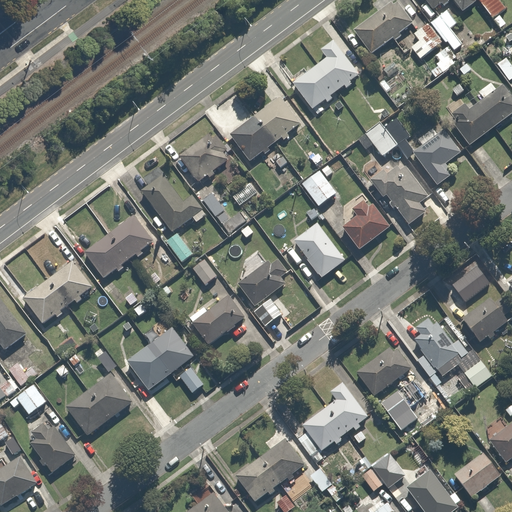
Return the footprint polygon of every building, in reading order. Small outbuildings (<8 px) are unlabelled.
[(476,2),(474,0),(422,0),(434,14),(451,0),(452,0),(463,13),(476,2)] [(496,0),(476,0),(477,0),(489,20),(504,10),(496,0)] [(411,24),(394,2),(351,34),(368,57),(411,24)] [(444,43),(429,23),(413,36),(419,44),(410,50),(419,62),(444,43)] [(356,74),(331,43),(318,53),(323,60),(290,85),(310,110),(356,74)] [(455,64),(445,48),(432,57),(438,66),(430,71),(435,80),(446,73),(451,82),(470,69),(463,59),(455,64)] [(511,68),(499,51),(490,58),(508,83),(511,79),(511,68)] [(465,106),(446,119),(465,148),(511,115),(511,104),(501,88),(468,111),(465,106)] [(299,124),(279,98),(230,136),(250,162),(299,124)] [(377,123),(395,145),(408,135),(390,112),(377,123)] [(395,145),(377,123),(363,134),(381,157),(395,145)] [(206,132),(176,158),(197,182),(227,156),(206,132)] [(459,151),(444,132),(411,157),(435,188),(447,179),(437,167),(459,151)] [(352,141),(347,134),(336,143),(341,149),(352,141)] [(324,159),(320,152),(307,161),(311,167),(324,159)] [(327,166),(319,172),(301,185),(317,207),(335,194),(325,180),(333,174),(327,166)] [(383,167),(366,181),(381,199),(384,196),(408,225),(425,211),(420,204),(427,198),(403,169),(393,178),(383,167)] [(169,233),(191,218),(195,224),(206,216),(197,204),(191,196),(181,204),(157,170),(144,179),(149,187),(141,193),(169,233)] [(205,179),(193,187),(228,236),(252,219),(243,207),(231,216),(205,179)] [(258,191),(250,182),(231,199),(240,208),(258,191)] [(354,217),(339,228),(358,253),(391,228),(367,196),(348,210),(354,217)] [(151,244),(131,217),(79,255),(98,282),(151,244)] [(316,227),(292,245),(317,277),(340,259),(316,227)] [(177,231),(164,242),(180,262),(193,252),(177,231)] [(204,259),(191,268),(204,285),(216,276),(204,259)] [(93,289),(73,263),(18,302),(38,329),(93,289)] [(272,269),(268,263),(234,288),(241,298),(246,295),(254,306),(289,281),(277,265),(272,269)] [(147,312),(132,292),(123,297),(138,318),(147,312)] [(204,307),(186,322),(208,347),(242,317),(226,297),(208,312),(204,307)] [(493,300),(460,321),(476,346),(509,325),(493,300)] [(28,339),(0,302),(0,355),(2,358),(28,339)] [(133,327),(123,313),(115,320),(124,333),(133,327)] [(419,338),(412,342),(422,356),(416,360),(427,377),(457,357),(431,319),(414,330),(419,338)] [(173,328),(124,364),(146,394),(195,358),(173,328)] [(62,362),(79,349),(67,334),(50,347),(62,362)] [(410,373),(393,348),(355,374),(371,399),(410,373)] [(480,360),(461,374),(473,390),(492,377),(480,360)] [(26,371),(18,361),(6,370),(20,388),(39,374),(32,366),(26,371)] [(204,384),(191,367),(176,378),(188,395),(204,384)] [(131,403),(109,374),(106,377),(63,409),(84,438),(131,403)] [(420,396),(410,383),(396,394),(401,400),(385,412),(401,432),(417,419),(422,426),(439,413),(424,393),(420,396)] [(28,417),(47,404),(34,386),(8,404),(12,410),(20,405),(28,417)] [(366,417),(342,387),(333,394),(337,400),(300,430),(319,454),(366,417)] [(51,421),(29,435),(34,442),(28,446),(49,477),(76,458),(51,421)] [(511,423),(486,443),(502,465),(498,468),(511,486),(511,423)] [(367,436),(361,430),(352,439),(357,445),(367,436)] [(302,466),(284,442),(233,480),(251,504),(302,466)] [(481,452),(450,478),(470,501),(500,475),(481,452)] [(406,476),(389,453),(359,475),(372,493),(382,485),(386,490),(406,476)] [(0,506),(35,487),(19,459),(0,470),(0,506)] [(322,468),(309,479),(321,494),(334,483),(322,468)] [(428,470),(403,490),(420,511),(451,511),(457,508),(428,470)] [(224,511),(203,480),(186,492),(197,507),(190,511),(224,511)] [(313,502),(306,496),(297,505),(304,511),(313,502)] [(295,511),(284,497),(275,504),(281,511),(295,511)] [(391,511),(383,500),(365,511),(391,511)]
